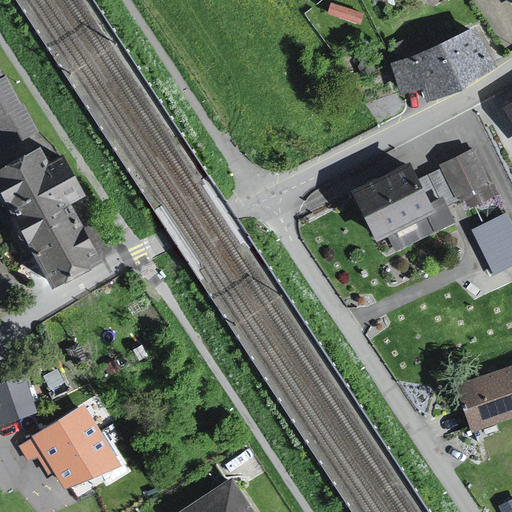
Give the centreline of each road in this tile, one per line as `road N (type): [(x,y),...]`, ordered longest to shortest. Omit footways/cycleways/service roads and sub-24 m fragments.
road 1 (residential): [(467,511),(261,195)]
road 2 (residential): [(0,343),(261,195)]
road 3 (residential): [(261,195),(511,77)]
